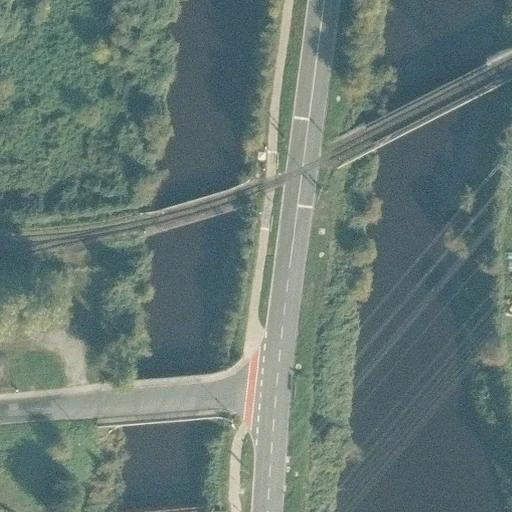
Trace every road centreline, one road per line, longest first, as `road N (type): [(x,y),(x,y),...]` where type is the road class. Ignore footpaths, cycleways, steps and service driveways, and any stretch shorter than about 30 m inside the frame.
road 1 (tertiary): [(324,0),(273,384)]
road 2 (unclassified): [(273,384),(0,412)]
road 3 (tertiary): [(273,384),(265,511)]
